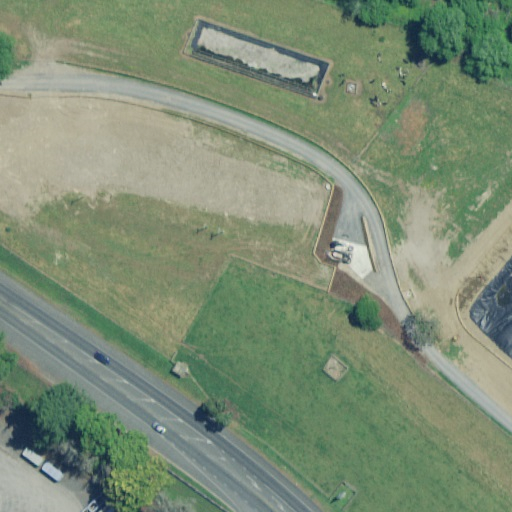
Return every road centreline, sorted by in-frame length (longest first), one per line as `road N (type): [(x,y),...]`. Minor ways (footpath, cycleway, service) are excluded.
road 1 (track): [(511,423),(445,368),(409,322),(355,194),(316,153),(243,116),(117,84),(0,70)]
road 2 (secondary): [(285,511),(227,461),(0,300)]
